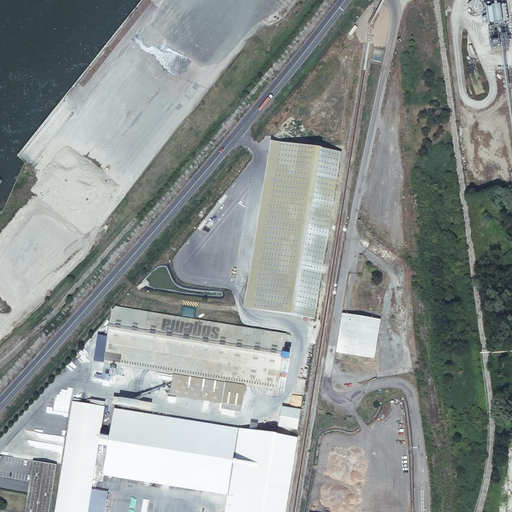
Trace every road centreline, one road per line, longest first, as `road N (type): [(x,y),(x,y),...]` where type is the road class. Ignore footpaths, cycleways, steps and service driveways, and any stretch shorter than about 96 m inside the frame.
road 1 (unclassified): [(0,404),(345,0)]
road 2 (unknown): [(0,452),(48,392),(69,380),(239,419),(274,397)]
